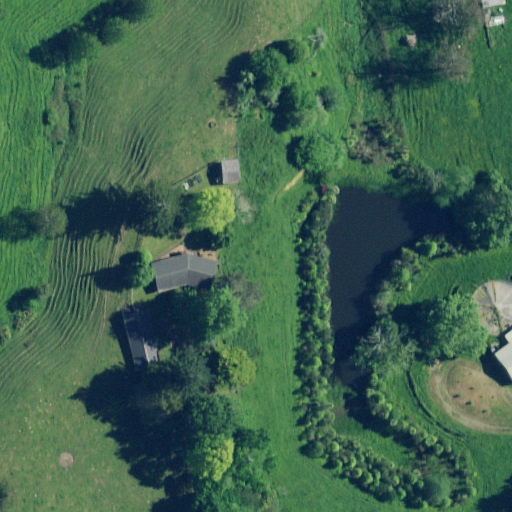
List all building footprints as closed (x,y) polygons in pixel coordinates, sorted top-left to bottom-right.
[(511,39),(502,0),(478,0),(490,48),(511,42),(511,39)] [(218,161),(218,176),(213,176),(213,183),(219,183),(235,183),(234,160),(218,161)] [(212,264),(181,256),(148,263),(154,290),(186,285),(206,290),(212,264)] [(158,367),(145,311),(121,317),(133,372),(158,367)] [(511,330),(503,337),(508,343),(493,354),(511,381),(511,330)]
